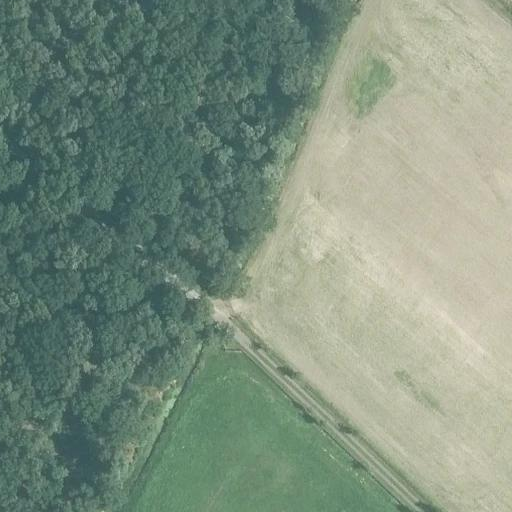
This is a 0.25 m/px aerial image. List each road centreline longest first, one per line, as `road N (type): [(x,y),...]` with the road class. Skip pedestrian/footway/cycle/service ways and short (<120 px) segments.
road 1 (track): [(425,511),(228,326),(0,134)]
road 2 (unclassified): [(0,75),(145,0)]
